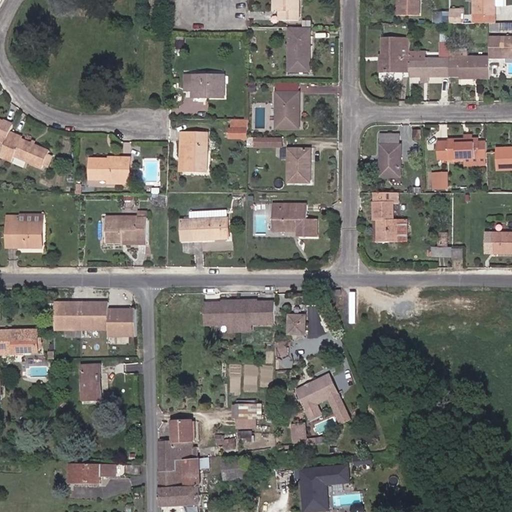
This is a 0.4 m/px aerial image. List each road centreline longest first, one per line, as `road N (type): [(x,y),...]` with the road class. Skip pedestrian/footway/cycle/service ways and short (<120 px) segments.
road 1 (residential): [(147,280),(152,511)]
road 2 (residential): [(349,279),(147,280)]
road 3 (residential): [(0,62),(16,88),(52,115),(161,125)]
road 4 (residential): [(349,279),(351,114)]
road 5 (residential): [(511,282),(349,279)]
road 6 (residential): [(511,113),(351,114)]
road 7 (residential): [(147,280),(0,278)]
